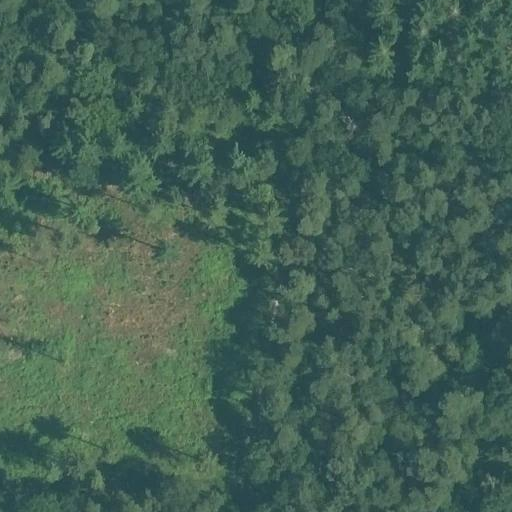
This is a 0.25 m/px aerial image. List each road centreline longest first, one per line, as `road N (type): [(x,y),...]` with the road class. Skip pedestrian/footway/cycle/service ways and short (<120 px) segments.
road 1 (track): [(244,511),(317,45)]
road 2 (track): [(73,511),(246,497)]
